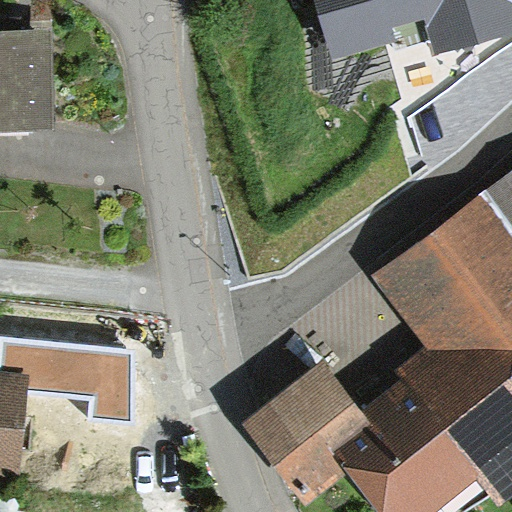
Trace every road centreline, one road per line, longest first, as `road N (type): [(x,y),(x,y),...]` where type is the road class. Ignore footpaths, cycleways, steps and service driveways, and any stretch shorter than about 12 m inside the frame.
road 1 (residential): [(511,114),(334,270),(238,326),(202,336)]
road 2 (residential): [(202,336),(156,0)]
road 3 (residential): [(254,511),(202,336)]
